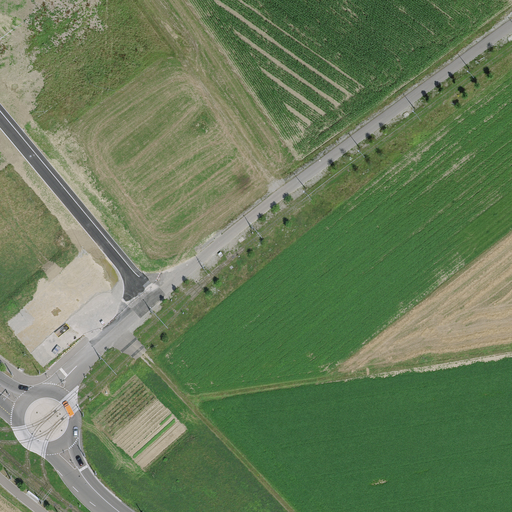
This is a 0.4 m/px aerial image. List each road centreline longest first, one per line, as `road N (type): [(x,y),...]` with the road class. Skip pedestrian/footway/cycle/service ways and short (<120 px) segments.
road 1 (residential): [(150,299),(511,24)]
road 2 (track): [(292,511),(118,328)]
road 3 (residential): [(150,299),(0,119)]
road 4 (residential): [(64,395),(87,355),(150,299)]
